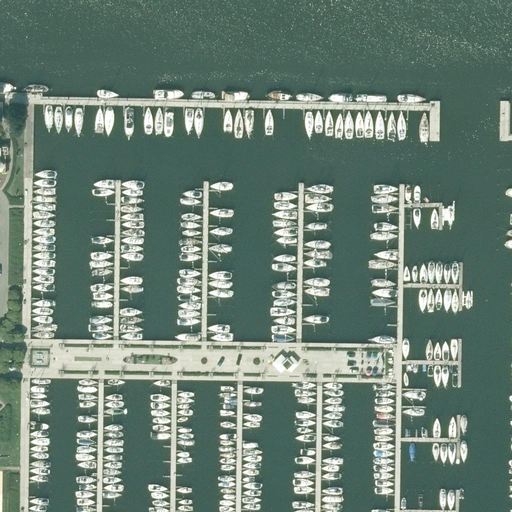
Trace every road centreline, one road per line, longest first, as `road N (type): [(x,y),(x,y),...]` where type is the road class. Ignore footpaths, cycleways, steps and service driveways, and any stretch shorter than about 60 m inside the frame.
road 1 (unknown): [(0,343),(245,351)]
road 2 (unknown): [(0,369),(245,365)]
road 3 (unknown): [(245,365),(328,362),(323,354),(245,351)]
